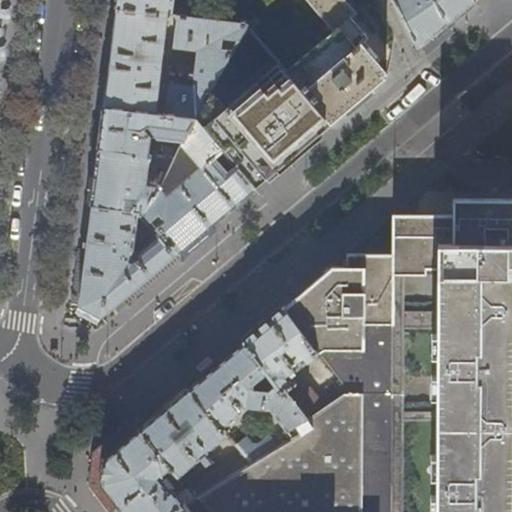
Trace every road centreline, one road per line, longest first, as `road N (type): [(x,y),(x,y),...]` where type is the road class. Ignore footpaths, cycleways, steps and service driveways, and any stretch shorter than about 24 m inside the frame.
road 1 (residential): [(430,103),(120,369),(67,390),(16,363)]
road 2 (residential): [(16,363),(62,0)]
